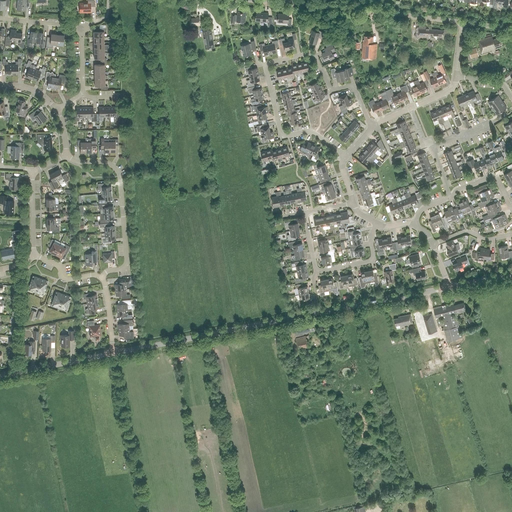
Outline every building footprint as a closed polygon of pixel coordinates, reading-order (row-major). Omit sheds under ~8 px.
[(0,0),(0,9),(4,10),(5,6),(8,7),(9,0),(0,0)] [(30,2),(29,0),(17,0),(17,9),(16,9),(26,10),(25,10),(26,2),(30,2)] [(90,7),(94,7),(94,0),(88,0),(88,4),(79,4),(79,12),(90,12),(90,7)] [(245,22),(246,11),(238,11),(237,15),(235,15),(235,14),(232,14),(231,23),(234,24),(235,21),(237,21),(237,22),(245,22)] [(269,27),(274,26),(272,18),(268,17),(268,13),(256,12),(255,21),(267,22),(269,27)] [(291,26),(292,19),(289,19),(289,15),(278,14),(277,22),(288,23),(288,26),(291,26)] [(443,39),(444,30),(438,30),(431,29),(431,27),(429,27),(429,29),(426,29),(426,27),(418,26),(418,39),(428,39),(428,36),(437,36),(437,38),(443,39)] [(93,37),(104,37),(103,32),(106,31),(106,28),(99,29),(99,32),(93,32),(93,37)] [(202,30),(206,50),(214,48),(211,28),(202,30)] [(15,40),(16,33),(17,30),(11,30),(10,38),(5,38),(4,46),(9,46),(10,42),(12,42),(12,39),(15,40)] [(322,39),(324,32),(319,31),(319,33),(312,31),(311,34),(312,34),(309,42),(316,44),(318,37),(322,39)] [(36,43),(37,33),(31,32),(30,39),(27,39),(26,46),(31,46),(32,42),(36,43)] [(16,33),(15,40),(15,42),(19,43),(18,46),(21,46),(20,48),(24,48),(24,42),(21,42),(22,33),(16,33)] [(37,33),(36,43),(40,43),(39,47),(44,48),(45,41),(42,40),(43,33),(37,33)] [(288,42),(290,48),(295,47),(294,40),(297,39),(295,33),(292,34),(293,38),(288,40),(288,42)] [(53,44),(56,44),(57,35),(51,34),(50,40),(46,40),(46,47),(52,48),(53,44)] [(57,35),(56,44),(56,47),(59,47),(59,50),(66,50),(67,42),(63,42),(64,36),(57,35)] [(497,48),(502,46),(500,38),(493,40),(492,35),(478,40),(482,54),(483,54),(497,49),(497,48)] [(376,59),(377,44),(373,43),(373,37),(365,36),(364,40),(363,40),(363,43),(362,43),(361,58),(376,59)] [(290,48),(288,42),(285,42),(284,38),(279,39),(280,45),(283,45),(285,52),(291,51),(290,48)] [(269,45),(271,54),(277,53),(276,48),(279,47),(277,40),(272,41),(272,44),(269,45)] [(253,50),(256,50),(254,41),(251,41),(251,44),(249,44),(241,46),(243,56),(252,55),(251,50),(253,50)] [(271,54),(269,45),(265,46),(264,43),(259,44),(261,51),(264,50),(265,55),(266,55),(267,56),(269,56),(270,54),(271,54)] [(330,60),(335,58),(332,52),(335,51),(331,43),(328,44),(329,47),(324,49),(325,52),(322,53),(325,60),(329,58),(330,60)] [(479,56),(476,48),(468,50),(471,59),(479,56)] [(100,62),(106,62),(106,59),(104,59),(104,53),(94,53),(94,59),(100,59),(100,62)] [(12,75),(11,65),(8,65),(8,62),(5,62),(5,59),(2,59),(2,66),(5,66),(5,75),(12,75)] [(11,65),(12,75),(18,75),(18,66),(21,66),(21,59),(17,59),(17,62),(15,62),(15,65),(11,65)] [(31,79),(35,69),(32,68),(33,65),(31,64),(32,62),(28,60),(25,67),(29,69),(25,76),(31,79)] [(94,70),(104,70),(104,65),(106,64),(106,62),(100,62),(100,65),(94,65),(94,70)] [(302,63),(304,72),(308,71),(308,74),(311,73),(308,62),(302,63)] [(298,76),(300,76),(297,64),(292,66),(292,68),(294,74),(297,73),(298,76)] [(350,67),(350,64),(346,65),(345,69),(341,70),(344,80),(350,79),(349,76),(354,75),(352,66),(350,67)] [(35,69),(31,79),(37,81),(40,73),(43,75),(46,68),(43,66),(42,69),(40,68),(39,71),(35,69)] [(250,76),(258,74),(257,68),(252,69),(251,67),(245,68),(246,73),(249,73),(250,76)] [(344,80),(341,70),(338,71),(334,68),(331,69),(333,77),(336,77),(338,82),(344,80)] [(434,72),(440,85),(446,82),(443,74),(439,76),(437,71),(434,72)] [(54,74),(52,72),(50,73),(49,73),(50,72),(46,72),(45,79),(48,80),(47,87),(53,88),(55,78),(55,74),(54,74)] [(433,88),(440,85),(434,72),(432,74),(434,78),(430,80),(433,88)] [(258,74),(250,76),(250,80),(247,80),(248,87),(254,85),(253,82),(260,80),(258,74)] [(55,78),(53,88),(59,89),(60,82),(68,83),(69,76),(59,75),(59,78),(55,78)] [(416,81),(421,93),(428,90),(424,82),(420,84),(418,80),(416,81)] [(105,86),(105,81),(94,81),(94,87),(101,86),(101,89),(107,89),(107,86),(105,86)] [(415,96),(421,93),(416,81),(413,82),(415,85),(411,87),(409,81),(405,83),(408,89),(411,88),(415,96)] [(312,91),(320,87),(318,82),(307,87),(308,89),(311,88),(312,91)] [(398,94),(401,102),(408,99),(405,93),(408,92),(405,85),(400,88),(402,92),(398,94)] [(253,96),(263,93),(262,88),(255,90),(254,87),(248,88),(249,93),(253,93),(253,96)] [(314,96),(322,92),(320,87),(312,91),(313,94),(311,95),(312,97),(314,96)] [(401,102),(398,94),(394,95),(391,89),(386,91),(389,100),(392,99),(395,105),(401,102)] [(283,93),(281,93),(283,99),(291,97),(290,94),(293,93),(293,91),(289,92),(283,93)] [(387,101),(389,100),(386,91),(380,94),(383,100),(379,102),(383,110),(389,107),(387,101)] [(472,102),(473,102),(476,100),(478,104),(481,102),(481,98),(478,93),(475,94),(474,91),(468,93),(472,102)] [(322,92),(314,96),(316,99),(313,100),(314,102),(325,97),(322,92)] [(263,93),(253,96),(254,98),(251,99),(252,105),(258,103),(258,100),(264,99),(263,93)] [(475,105),(473,102),(472,102),(468,93),(463,96),(466,105),(471,103),(472,106),(475,105)] [(342,102),(348,100),(346,94),(339,97),(338,94),(333,96),(334,99),(338,98),(340,103),(342,102)] [(497,105),(502,101),(498,95),(493,99),(497,105)] [(462,106),(466,105),(463,96),(457,98),(461,107),(460,107),(461,111),(464,110),(462,106)] [(24,117),(27,109),(28,107),(24,105),(25,102),(16,99),(19,100),(15,111),(17,112),(16,114),(17,115),(24,117)] [(348,100),(342,102),(343,105),(339,106),(341,112),(347,110),(346,107),(353,104),(350,99),(348,100)] [(492,108),(497,105),(493,99),(488,102),(492,108)] [(383,110),(379,102),(375,104),(373,100),(368,102),(371,108),(374,107),(376,113),(383,110)] [(497,105),(502,111),(507,108),(502,101),(497,105)] [(6,113),(5,108),(3,102),(0,102),(0,114),(2,114),(3,117),(9,116),(9,112),(6,113)] [(259,114),(266,113),(268,112),(267,107),(261,108),(260,105),(254,106),(254,105),(251,106),(252,113),(256,112),(257,115),(259,114)] [(443,107),(447,116),(451,114),(453,118),(455,117),(450,105),(443,107)] [(496,115),(502,111),(497,105),(492,108),(496,115)] [(96,122),(96,115),(93,116),(93,107),(87,108),(88,117),(91,117),(91,122),(96,122)] [(101,117),(104,117),(104,107),(98,107),(99,115),(96,115),(96,122),(99,122),(99,120),(101,120),(101,117)] [(110,107),(110,117),(113,117),(113,122),(119,122),(119,115),(116,115),(116,107),(110,107)] [(447,116),(443,107),(437,110),(442,123),(445,122),(443,117),(447,116)] [(79,117),(82,117),(82,108),(76,108),(76,116),(73,116),(73,124),(76,124),(76,121),(79,121),(79,117)] [(438,119),(440,124),(442,123),(437,110),(430,113),(434,121),(438,119)] [(40,124),(46,120),(40,112),(36,115),(34,112),(29,115),(32,120),(35,118),(40,124)] [(257,115),(254,116),(254,120),(252,121),(253,125),(262,123),(261,120),(265,119),(267,119),(266,113),(259,114),(257,115)] [(351,124),(357,129),(360,126),(354,120),(351,124)] [(395,133),(407,127),(405,121),(396,124),(398,128),(390,132),(391,134),(395,133)] [(354,132),(357,129),(351,124),(348,127),(354,132)] [(264,134),(270,132),(269,127),(263,128),(262,125),(256,126),(258,132),(261,131),(261,135),(264,134)] [(351,136),(354,132),(348,127),(345,131),(351,136)] [(400,133),(402,137),(410,134),(407,127),(395,133),(396,135),(400,133)] [(348,139),(351,136),(345,131),(343,134),(348,139)] [(270,132),(264,134),(265,137),(261,138),(263,143),(268,142),(268,139),(274,137),(273,132),(270,132)] [(47,134),(39,135),(37,135),(37,140),(41,143),(41,145),(44,145),(44,150),(52,150),(51,138),(47,138),(47,134)] [(345,143),(348,139),(343,134),(340,138),(345,143)] [(399,143),(400,146),(413,140),(410,134),(402,137),(403,141),(399,143)] [(85,137),(85,142),(85,153),(91,152),(91,146),(96,146),(96,140),(91,140),(91,139),(88,139),(85,137)] [(110,152),(109,140),(104,140),(104,138),(101,138),(101,146),(104,146),(104,152),(110,152)] [(118,139),(109,140),(110,152),(115,152),(115,146),(118,146),(118,139)] [(373,141),(368,147),(375,153),(378,149),(381,152),(385,148),(381,140),(380,139),(376,144),(373,141)] [(85,153),(85,142),(80,142),(80,140),(77,140),(77,147),(80,147),(80,153),(85,153)] [(415,147),(413,140),(400,146),(401,148),(406,146),(408,153),(417,150),(415,147)] [(495,152),(496,152),(491,141),(488,142),(490,148),(491,147),(493,153),(489,155),(490,157),(490,156),(493,164),(498,161),(495,152)] [(308,144),(304,142),(300,149),(301,149),(300,152),(305,154),(307,157),(309,153),(314,145),(308,142),(308,144)] [(19,150),(23,150),(23,143),(15,143),(15,147),(7,147),(7,153),(11,153),(11,157),(18,158),(19,150)] [(314,145),(309,153),(313,155),(311,160),(315,162),(320,154),(317,152),(319,148),(314,145)] [(490,156),(490,157),(486,158),(483,153),(485,152),(483,146),(479,148),(483,159),(484,159),(488,168),(493,165),(493,164),(490,156)] [(495,152),(498,161),(504,159),(500,150),(502,150),(500,146),(497,147),(499,151),(496,152),(495,152)] [(282,148),(285,157),(288,156),(289,159),(291,158),(287,147),(282,148)] [(372,156),(375,153),(368,147),(364,152),(374,161),(375,159),(372,156)] [(274,160),(272,151),(271,150),(266,151),(268,160),(272,159),(273,162),(275,161),(274,160)] [(278,162),(280,161),(277,150),(272,151),(274,160),(277,159),(278,162)] [(372,163),(374,161),(364,152),(359,157),(365,163),(368,160),(372,163)] [(482,170),(488,168),(484,159),(483,159),(480,160),(479,157),(476,158),(478,161),(479,161),(482,170)] [(479,161),(478,161),(474,163),(473,159),(467,161),(470,168),(474,166),(477,172),(482,170),(479,161)] [(320,173),(327,170),(325,164),(320,166),(319,163),(313,165),(316,174),(320,173)] [(54,172),(58,180),(60,185),(69,180),(65,174),(62,176),(59,170),(54,172)] [(327,170),(320,173),(316,174),(318,178),(319,178),(320,182),(326,181),(325,178),(329,177),(327,170)] [(55,182),(58,180),(54,172),(49,175),(52,181),(49,183),(52,190),(58,187),(55,182)] [(18,189),(18,178),(12,178),(12,174),(5,174),(5,179),(10,180),(10,189),(18,189)] [(358,186),(371,181),(370,179),(366,180),(364,176),(356,179),(358,186)] [(367,185),(375,183),(374,180),(371,181),(358,186),(360,192),(369,189),(367,185)] [(326,192),(334,190),(331,184),(328,185),(327,182),(321,184),(323,190),(325,189),(326,192)] [(101,194),(112,193),(111,186),(105,187),(105,183),(98,184),(98,190),(101,190),(101,194)] [(301,187),(301,188),(300,183),(298,183),(299,188),(302,201),(307,200),(305,191),(302,192),(301,187)] [(479,197),(493,192),(491,188),(488,189),(486,185),(473,190),(475,193),(477,192),(479,197)] [(363,199),(375,194),(374,192),(370,193),(369,189),(360,192),(363,199)] [(334,190),(326,192),(327,196),(325,197),(327,202),(333,200),(332,197),(336,196),(334,190)] [(272,197),(273,202),(280,201),(278,192),(275,192),(275,194),(276,194),(277,196),(272,197)] [(407,193),(412,206),(418,203),(415,195),(411,197),(409,192),(407,193)] [(493,192),(479,197),(481,202),(478,203),(479,206),(489,202),(488,199),(494,197),(493,192)] [(112,193),(101,194),(102,198),(99,198),(99,203),(106,203),(106,200),(112,199),(112,193)] [(375,194),(363,199),(365,206),(373,203),(372,198),(380,196),(379,193),(378,193),(375,194)] [(405,208),(412,206),(407,193),(404,194),(406,199),(402,200),(405,208)] [(13,213),(14,201),(7,201),(7,196),(0,195),(0,202),(4,203),(4,213),(13,213)] [(399,211),(405,208),(402,200),(398,202),(396,198),(394,199),(399,211)] [(462,200),(468,213),(471,212),(472,215),(475,214),(471,204),(469,205),(467,198),(462,200)] [(399,211),(394,199),(389,200),(390,203),(388,203),(392,214),(399,211)] [(468,213),(462,200),(458,202),(459,205),(457,206),(457,207),(456,208),(457,210),(460,216),(468,213)] [(485,206),(486,211),(500,205),(498,201),(491,204),(490,201),(489,202),(479,206),(480,208),(485,206)] [(103,213),(113,213),(113,207),(107,207),(107,204),(98,205),(99,208),(100,208),(100,211),(100,214),(103,213)] [(500,205),(486,211),(488,215),(483,217),(484,220),(494,215),(493,213),(501,210),(500,205)] [(448,208),(453,221),(461,218),(457,209),(454,210),(452,206),(448,208)] [(449,223),(453,221),(448,208),(443,210),(446,217),(443,218),(447,228),(449,227),(449,224),(449,223)] [(447,228),(443,218),(441,219),(438,212),(434,214),(439,227),(443,225),(445,229),(447,228)] [(114,219),(113,213),(103,213),(100,214),(99,214),(100,223),(109,222),(108,219),(114,219)] [(492,220),(494,224),(507,218),(505,214),(500,216),(499,213),(494,215),(484,220),(485,223),(492,220)] [(341,218),(340,214),(335,215),(337,224),(338,226),(340,226),(341,228),(343,228),(341,218)] [(435,229),(439,227),(434,214),(429,215),(432,223),(430,224),(433,232),(436,231),(435,229)] [(348,217),(341,218),(343,228),(346,227),(346,225),(345,225),(344,223),(349,222),(348,217)] [(320,232),(322,231),(319,218),(314,219),(316,228),(319,227),(320,232)] [(508,223),(507,218),(494,224),(495,228),(493,229),(494,232),(503,228),(502,226),(508,223)] [(290,231),(299,229),(298,223),(291,224),(291,221),(285,222),(286,228),(289,227),(290,231)] [(55,224),(46,224),(46,229),(53,229),(53,232),(59,232),(59,229),(59,227),(55,227),(55,224)] [(105,233),(115,233),(114,226),(108,227),(108,224),(99,224),(100,227),(104,227),(105,233)] [(299,229),(290,231),(291,234),(287,235),(288,241),(295,239),(294,236),(300,235),(299,229)] [(353,230),(347,231),(349,240),(352,239),(361,237),(360,232),(354,233),(353,230)] [(115,233),(105,233),(105,237),(102,238),(102,243),(109,243),(109,240),(115,239),(115,233)] [(404,236),(405,245),(412,244),(412,247),(415,246),(414,239),(411,239),(410,235),(404,236)] [(319,246),(328,245),(327,239),(332,238),(331,236),(325,237),(326,240),(318,241),(319,246)] [(402,248),(402,246),(405,245),(404,236),(397,237),(398,242),(395,242),(397,250),(400,249),(402,248)] [(349,240),(350,243),(351,248),(356,247),(356,244),(362,243),(361,237),(352,239),(349,240)] [(397,250),(395,242),(392,243),(391,237),(385,238),(386,247),(390,246),(391,249),(393,249),(393,250),(397,250)] [(382,248),(386,247),(385,238),(378,240),(379,244),(376,245),(378,255),(378,256),(383,255),(383,254),(382,248)] [(54,241),(52,239),(49,245),(52,246),(49,251),(55,254),(59,245),(61,243),(55,240),(54,241)] [(294,251),(303,249),(302,243),(296,245),(295,241),(288,243),(288,246),(290,246),(290,248),(293,247),(294,251)] [(449,257),(458,253),(457,250),(460,249),(460,248),(459,244),(458,244),(455,245),(454,244),(454,245),(453,241),(447,243),(448,247),(449,247),(450,250),(447,251),(449,257)] [(13,251),(17,251),(16,243),(11,244),(12,249),(1,251),(3,259),(14,257),(13,251)] [(59,245),(55,254),(61,257),(64,252),(67,254),(70,247),(65,244),(61,243),(59,245)] [(328,253),(333,252),(335,252),(334,249),(329,250),(328,245),(319,246),(320,252),(328,250),(328,253)] [(509,258),(511,257),(511,252),(511,251),(508,252),(507,246),(499,247),(501,258),(508,256),(509,257),(509,258)] [(356,247),(351,248),(351,251),(352,257),(362,255),(362,256),(365,255),(364,249),(357,250),(356,247)] [(484,259),(485,249),(480,248),(480,252),(476,251),(476,252),(473,252),(472,257),(475,258),(475,260),(484,261),(484,259)] [(303,249),(294,251),(295,255),(291,256),(293,261),(299,260),(298,257),(304,256),(303,249)] [(485,249),(484,259),(493,260),(494,253),(489,253),(490,249),(485,249)] [(111,258),(114,258),(114,251),(111,252),(111,253),(102,254),(103,263),(112,262),(111,258)] [(92,261),(97,260),(96,252),(91,252),(91,254),(85,255),(86,266),(92,265),(92,261)] [(333,252),(328,253),(327,253),(328,256),(322,257),(323,264),(332,262),(331,258),(334,257),(333,252)] [(412,267),(421,264),(419,254),(409,257),(412,267)] [(462,264),(467,261),(465,256),(457,260),(458,263),(455,264),(455,265),(453,266),(455,272),(460,270),(459,269),(463,267),(462,264)] [(299,266),(298,262),(291,263),(292,267),(293,270),(296,269),(297,272),(307,270),(306,264),(299,266)] [(392,270),(397,269),(395,263),(389,265),(390,271),(384,272),(387,283),(394,282),(392,270)] [(420,267),(412,269),(409,270),(410,273),(413,272),(414,275),(416,275),(417,280),(427,278),(425,271),(421,272),(420,267)] [(367,271),(369,282),(375,281),(375,284),(379,283),(376,272),(373,273),(373,270),(372,270),(371,269),(369,270),(368,271),(367,271)] [(308,276),(307,270),(297,272),(298,278),(295,279),(295,283),(302,281),(301,277),(308,276)] [(365,283),(369,282),(367,271),(366,271),(365,270),(363,271),(362,272),(361,272),(362,277),(359,277),(361,288),(364,287),(365,283)] [(347,275),(349,285),(349,287),(354,285),(358,285),(356,278),(353,278),(352,274),(347,275)] [(343,286),(349,285),(347,275),(341,276),(342,281),(339,281),(340,288),(343,288),(343,286)] [(48,281),(33,276),(28,290),(43,295),(48,281)] [(326,279),(329,291),(333,291),(334,293),(335,293),(338,293),(336,282),(333,282),(332,278),(331,278),(330,277),(328,278),(327,279),(326,279)] [(115,290),(125,289),(125,286),(131,286),(131,282),(130,278),(119,279),(119,284),(115,285),(115,290)] [(329,291),(326,279),(325,279),(324,279),(322,279),(321,280),(320,280),(321,285),(318,285),(320,296),(324,295),(323,292),(329,291)] [(299,294),(309,292),(307,286),(303,287),(302,284),(295,285),(296,289),(298,288),(299,294)] [(126,295),(125,289),(115,290),(116,296),(122,295),(122,298),(130,298),(130,294),(126,295)] [(71,297),(56,292),(51,306),(66,311),(71,297)] [(309,292),(299,294),(300,299),(298,300),(299,306),(307,305),(306,302),(308,301),(307,298),(310,298),(309,292)] [(86,299),(87,304),(97,302),(96,295),(90,296),(90,293),(82,295),(83,299),(86,299)] [(117,305),(117,310),(131,309),(131,306),(131,300),(123,301),(123,304),(117,305)] [(444,325),(447,341),(462,338),(457,314),(466,312),(463,301),(434,308),(438,326),(444,325)] [(97,302),(87,304),(88,308),(85,309),(86,314),(93,312),(96,309),(99,308),(97,302)] [(131,309),(117,310),(117,316),(121,315),(121,319),(132,318),(131,312),(131,309)] [(439,329),(433,312),(426,315),(426,316),(425,316),(431,332),(439,329)] [(400,326),(413,324),(411,314),(400,317),(401,318),(394,319),(396,326),(400,325),(400,326)] [(129,326),(132,326),(132,320),(124,321),(125,324),(118,324),(119,330),(129,329),(129,326)] [(90,336),(94,336),(95,341),(99,341),(99,336),(100,335),(99,325),(94,326),(94,321),(87,321),(87,327),(89,326),(90,336)] [(305,333),(315,331),(313,323),(306,325),(306,323),(293,327),(295,337),(306,334),(305,333)] [(129,332),(129,329),(119,330),(119,336),(126,335),(126,339),(134,338),(133,332),(129,332)] [(69,340),(73,339),(73,331),(69,331),(69,335),(60,335),(61,340),(61,346),(69,346),(69,341),(69,340)] [(55,342),(55,336),(50,336),(50,339),(42,339),(42,351),(50,351),(51,342),(55,342)] [(309,347),(306,336),(296,339),(299,350),(309,347)] [(31,355),(31,354),(32,350),(35,350),(35,342),(29,342),(29,345),(25,344),(25,354),(31,355)]
